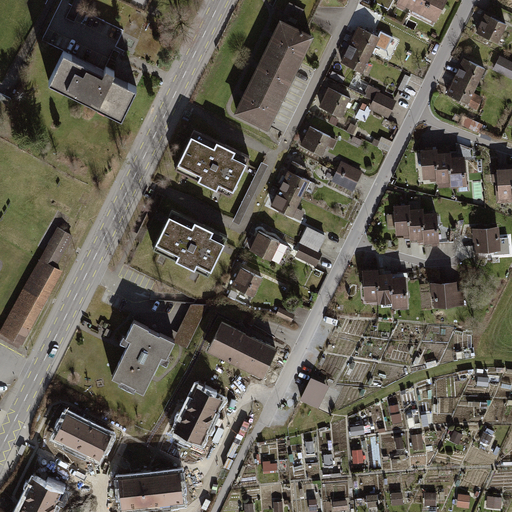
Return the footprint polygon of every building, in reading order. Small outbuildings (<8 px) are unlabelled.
[(415,0),(412,8),(424,14),(431,0),(415,0)] [(431,0),(424,14),(437,20),(447,0),(431,0)] [(283,1),(278,11),(299,21),(303,11),(283,1)] [(482,14),(474,32),(496,43),(505,24),(482,14)] [(312,38),(280,23),(266,52),(298,68),(312,38)] [(382,40),(359,29),(350,46),(373,57),(382,40)] [(373,57),(350,46),(342,64),(364,75),(373,57)] [(298,68),(266,52),(252,82),(284,97),(298,68)] [(135,87),(63,53),(49,83),(120,118),(135,87)] [(511,63),(498,56),(491,70),(511,79),(511,63)] [(461,58),(452,77),(474,88),(483,69),(461,58)] [(474,88),(452,77),(443,94),(474,110),(481,98),(472,93),(474,88)] [(284,97),(252,82),(237,111),(270,127),(284,97)] [(330,89),(320,108),(343,120),(352,101),(330,89)] [(13,100),(0,94),(0,103),(9,108),(13,100)] [(379,94),(371,110),(390,119),(398,103),(379,94)] [(369,108),(373,99),(365,96),(361,105),(369,108)] [(479,124),(460,115),(457,123),(476,132),(479,124)] [(311,129),(301,147),(324,159),(333,140),(311,129)] [(195,133),(177,169),(228,194),(246,158),(195,133)] [(441,154),(432,154),(435,182),(435,184),(436,184),(436,188),(448,187),(446,158),(445,148),(440,148),(441,154)] [(432,149),(417,151),(419,181),(427,180),(428,182),(435,182),(432,154),(432,149)] [(461,156),(446,158),(448,187),(455,187),(456,191),(464,190),(461,156)] [(341,162),(332,182),(354,192),(363,173),(341,162)] [(294,163),(281,188),(301,198),(309,181),(301,177),(305,169),(294,163)] [(269,167),(262,164),(234,223),(240,226),(269,167)] [(510,169),(494,170),(496,203),(511,202),(510,174),(510,169)] [(301,198),(281,188),(273,206),(300,219),(304,212),(296,208),(301,198)] [(164,195),(156,191),(134,238),(142,242),(164,195)] [(404,205),(391,206),(394,236),(407,235),(405,210),(404,205)] [(171,208),(151,247),(209,275),(228,236),(171,208)] [(419,209),(405,210),(407,235),(407,241),(417,240),(417,245),(422,244),(419,214),(419,209)] [(433,212),(419,214),(422,244),(436,243),(433,212)] [(57,226),(0,330),(0,337),(18,348),(60,271),(54,268),(72,235),(57,226)] [(299,243),(301,244),(318,253),(326,236),(308,227),(299,243)] [(497,228),(472,230),(474,259),(488,258),(487,251),(505,250),(503,237),(498,238),(497,228)] [(259,233),(250,251),(275,263),(284,245),(259,233)] [(301,244),(296,255),(316,265),(322,254),(318,253),(301,244)] [(241,270),(233,288),(253,296),(261,278),(241,270)] [(374,270),(361,272),(363,305),(377,304),(374,275),(374,270)] [(405,273),(388,274),(391,304),(391,309),(405,307),(402,276),(405,276),(405,273)] [(388,274),(374,275),(377,304),(391,304),(388,274)] [(455,285),(429,286),(430,308),(461,306),(461,294),(455,294),(455,285)] [(280,310),(277,317),(291,324),(295,317),(280,310)] [(174,338),(134,319),(126,335),(130,337),(124,349),(112,375),(143,390),(160,356),(164,358),(174,338)] [(221,324),(208,350),(263,378),(276,352),(221,324)] [(310,376),(300,397),(317,405),(327,383),(310,376)] [(186,410),(176,430),(202,443),(222,400),(196,388),(186,410)] [(408,413),(409,427),(421,426),(420,412),(408,413)] [(68,414),(56,438),(100,459),(111,435),(89,424),(68,414)] [(352,434),(365,432),(364,424),(351,426),(352,434)] [(414,448),(425,447),(423,432),(413,433),(414,448)] [(315,440),(306,441),(307,452),(316,451),(315,440)] [(353,462),(364,461),(363,448),(352,449),(353,462)] [(277,471),(277,461),(264,461),(263,470),(277,471)] [(119,479),(122,511),(184,505),(180,473),(145,476),(119,479)] [(53,511),(63,492),(35,478),(22,504),(18,511),(53,511)] [(403,491),(392,491),(393,503),(404,503),(403,491)] [(459,492),(458,505),(470,506),(471,493),(459,492)] [(368,505),(379,504),(378,494),(367,495),(368,505)] [(489,495),(488,506),(501,507),(502,496),(489,495)] [(335,511),(349,508),(347,498),(333,501),(335,511)] [(284,511),(284,500),(274,501),(274,511),(284,511)] [(245,503),(245,511),(254,511),(253,502),(245,503)]
